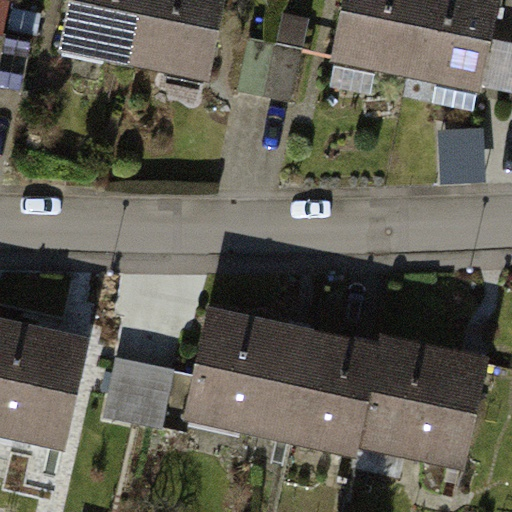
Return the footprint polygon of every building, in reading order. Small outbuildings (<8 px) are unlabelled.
[(144,64),(158,0),(72,0),(63,46),(144,64)] [(226,82),(244,4),(225,0),(158,0),(144,64),(226,82)] [(418,79),(432,0),(348,0),(336,64),(418,79)] [(499,95),(511,26),(511,13),(440,0),(432,0),(418,79),(499,95)] [(448,130),(448,180),(490,181),(490,131),(448,130)] [(397,362),(211,321),(190,416),(374,457),(376,446),(485,470),(506,373),(399,350),(397,362)] [(0,413),(82,434),(103,354),(0,327),(0,413)] [(179,378),(121,368),(113,417),(171,427),(179,378)]
